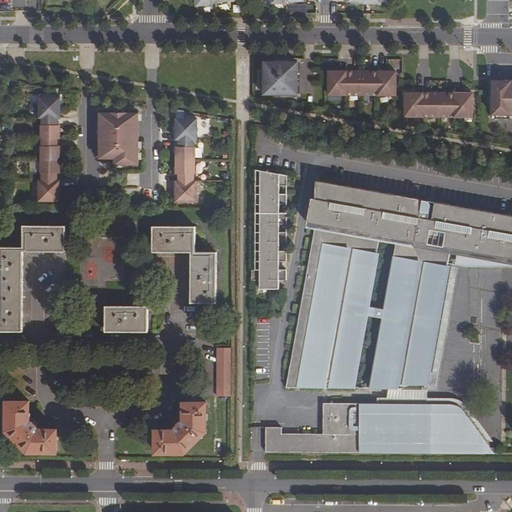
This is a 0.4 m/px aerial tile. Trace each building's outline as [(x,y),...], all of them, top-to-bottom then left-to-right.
[(264,94),(297,94),(298,62),(264,62),(264,94)] [(396,95),(396,71),(329,71),(328,95),(396,95)] [(511,80),(492,81),(492,118),(511,118),(511,80)] [(472,116),(472,93),(405,92),(405,116),(472,116)] [(57,118),(60,118),(60,98),(39,97),(39,118),(41,118),(57,118)] [(114,166),(138,166),(138,149),(138,114),(99,114),(99,159),(114,160),(114,166)] [(57,118),(41,118),(41,125),(40,125),(40,139),(41,139),(57,139),(60,139),(60,125),(57,125),(57,118)] [(194,139),(197,139),(197,119),(176,119),(175,139),(178,139),(194,139)] [(57,139),(41,139),(41,146),(40,146),(40,159),(59,160),(59,146),(57,146),(57,139)] [(176,160),(195,160),(195,147),(194,147),(194,139),(178,139),(178,147),(176,147),(176,160)] [(59,160),(40,159),(40,173),(41,173),(41,180),(57,180),(57,173),(59,173),(59,160)] [(195,160),(176,160),(176,174),(178,174),(178,181),(194,181),(194,174),(195,174),(195,160)] [(270,285),(290,286),(290,277),(298,277),(298,267),(290,266),(290,259),(298,259),(298,248),(290,248),(291,240),(298,241),(298,230),(291,230),(291,221),(298,221),(299,211),(291,211),(291,203),(299,203),(299,193),(290,192),(290,185),(299,185),(299,179),(267,174),(267,185),(272,185),(272,192),(267,192),(267,203),(272,203),(272,210),(266,210),(266,221),(271,221),(271,229),(266,229),(266,240),(271,240),(271,247),(266,247),(266,258),(271,258),(271,266),(263,266),(262,277),(270,277),(270,285)] [(38,201),(60,201),(60,180),(38,180),(38,201)] [(175,201),(196,201),(196,181),(194,181),(178,181),(175,181),(175,201)] [(295,384),(362,386),(374,317),(376,307),(389,237),(397,238),(415,242),(422,200),(331,185),(326,209),(330,210),(327,222),(295,384)] [(401,388),(422,388),(430,340),(434,341),(448,263),(452,239),(489,246),(486,258),(490,258),(488,267),(511,266),(511,215),(422,200),(415,242),(397,238),(383,318),(370,388),(401,388)] [(322,209),(320,220),(327,222),(330,210),(326,209),(322,209)] [(65,227),(23,226),(23,246),(0,246),(0,330),(23,331),(23,252),(65,252),(65,227)] [(195,227),(153,226),(152,251),(190,252),(190,303),(215,303),(215,252),(195,251),(195,227)] [(452,239),(448,263),(465,267),(488,267),(490,258),(486,258),(489,246),(452,239)] [(147,306),(105,306),(105,325),(103,325),(103,328),(105,329),(105,331),(147,331),(147,306)] [(376,307),(374,317),(383,318),(384,309),(376,307)] [(230,348),(217,348),(217,396),(230,396),(230,348)] [(389,388),(387,398),(400,398),(401,388),(389,388)] [(473,410),(467,405),(459,403),(441,402),(432,403),(427,404),(427,398),(400,398),(387,398),(377,398),(377,403),(329,403),(329,404),(328,407),(328,409),(327,412),(327,414),(327,416),(327,419),(328,421),(328,424),(329,426),(329,434),(287,433),(282,427),(266,427),(265,452),(432,453),(450,453),(449,441),(495,441),(473,410)] [(29,402),(7,401),(6,429),(27,451),(57,451),(57,429),(37,429),(29,421),(29,402)] [(205,402),(183,402),(183,421),(174,429),(155,429),(155,451),(183,452),(205,430),(205,402)] [(450,453),(503,452),(495,441),(449,441),(450,453)]
